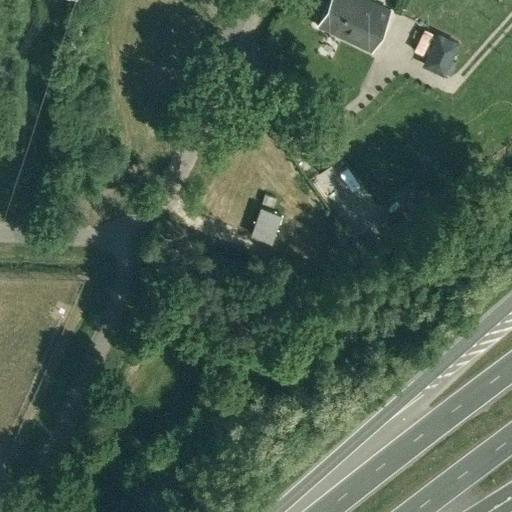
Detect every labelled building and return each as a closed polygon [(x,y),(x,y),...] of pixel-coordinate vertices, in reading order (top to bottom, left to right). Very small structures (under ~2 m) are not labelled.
[(371,50),(389,10),(367,0),(328,0),(317,25),(371,50)] [(165,52),(161,67),(178,71),(181,55),(165,52)] [(204,199),(198,215),(213,220),(219,204),(204,199)] [(270,240),(280,213),(260,206),(250,233),(270,240)] [(144,356),(135,370),(150,378),(158,364),(144,356)]
